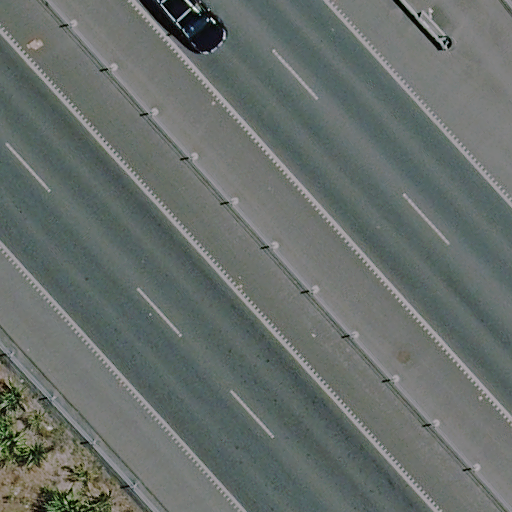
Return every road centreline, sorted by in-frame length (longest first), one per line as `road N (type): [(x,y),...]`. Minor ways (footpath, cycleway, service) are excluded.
road 1 (motorway): [(371,511),(0,111)]
road 2 (motorway): [(232,0),(511,310)]
